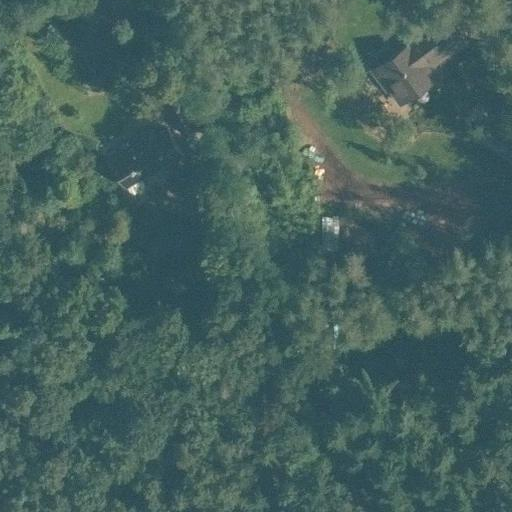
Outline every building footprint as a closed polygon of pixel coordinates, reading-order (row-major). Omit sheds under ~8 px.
[(466,38),(454,22),(445,10),(412,34),(414,37),(378,64),(393,84),(390,86),(400,101),(433,77),(430,73),(436,68),(432,63),(466,38)] [(105,72),(92,72),(92,89),(105,88),(105,72)] [(180,92),(164,101),(180,129),(196,120),(180,92)] [(145,181),(141,175),(183,151),(168,126),(155,133),(151,127),(133,137),(137,144),(111,159),(126,185),(126,184),(130,190),(135,191),(144,186),(145,181)] [(418,327),(440,333),(445,311),(423,305),(418,327)]
